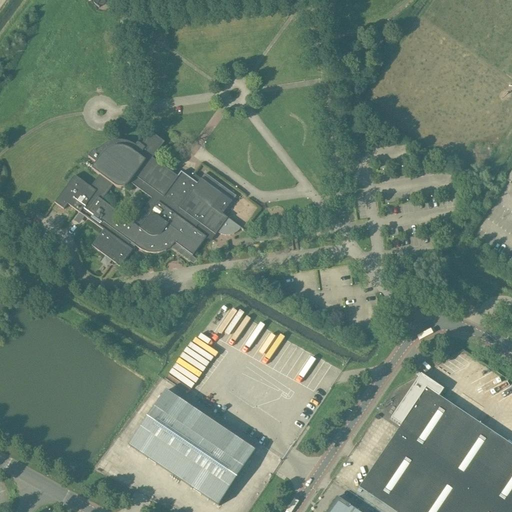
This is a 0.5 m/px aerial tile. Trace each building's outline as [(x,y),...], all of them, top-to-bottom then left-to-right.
[(42,209),(42,210),(45,206),(50,210),(47,214),(68,228),(69,229),(70,228),(74,231),(73,233),(120,267),(133,250),(128,247),(131,243),(139,249),(142,250),(143,251),(144,251),(146,252),(147,252),(149,253),(150,253),(152,253),(153,253),(155,253),(157,253),(159,253),(161,253),(162,252),(164,251),(166,251),(169,249),(171,248),(173,246),(175,243),(193,256),(207,238),(195,229),(200,224),(216,235),(218,232),(218,233),(219,234),(220,235),(221,235),(223,236),(224,236),(225,237),(226,237),(228,237),(229,237),(230,237),(231,237),(232,236),(234,236),(235,235),(236,235),(237,234),(238,233),(239,232),(240,231),(240,230),(241,229),(244,231),(244,230),(223,215),(232,202),(201,179),(198,184),(182,172),(178,177),(172,173),(192,146),(172,131),(164,142),(151,133),(142,145),(139,143),(136,146),(133,144),(129,143),(127,142),(126,142),(122,141),(118,141),(116,141),(114,142),(112,142),(110,143),(109,143),(105,145),(104,146),(102,147),(99,150),(97,152),(94,150),(89,157),(97,163),(93,169),(92,170),(100,175),(91,188),(75,176),(55,203),(50,198),(42,209)] [(230,335),(246,313),(241,309),(226,332),(230,335)] [(308,357),(312,351),(258,322),(257,323),(245,316),(241,324),(246,326),(242,332),(236,329),(228,343),(316,390),(331,362),(320,356),(317,361),(308,357)] [(181,351),(166,381),(188,392),(192,383),(194,384),(212,348),(192,337),(184,353),(181,351)] [(402,426),(360,488),(395,511),(511,511),(511,445),(493,433),(485,427),(452,405),(444,399),(440,397),(444,390),(426,378),(422,384),(417,381),(392,419),(402,426)] [(166,391),(129,446),(219,507),(256,452),(166,391)] [(359,511),(352,507),(352,506),(338,497),(328,511),(359,511)]
